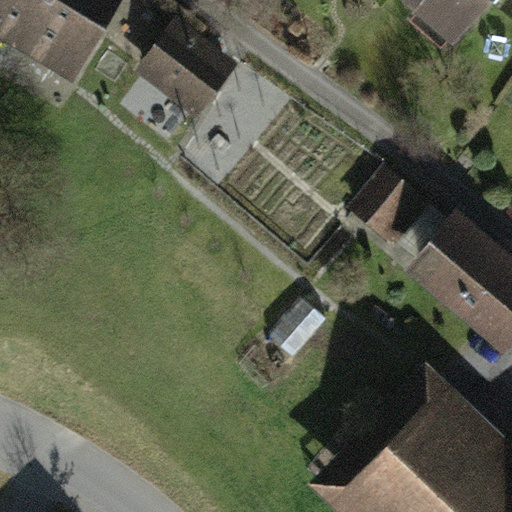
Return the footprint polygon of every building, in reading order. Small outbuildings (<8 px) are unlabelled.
[(133,0),(5,0),(0,10),(0,48),(78,94),(133,0)] [(507,0),(389,0),(458,58),(507,0)] [(235,75),(178,31),(137,85),(194,129),(235,75)] [(427,212),(383,177),(349,219),(394,254),(427,212)] [(511,267),(458,221),(412,275),(509,359),(511,355),(511,267)] [(511,511),(511,451),(428,373),(314,496),(330,511),(511,511)]
